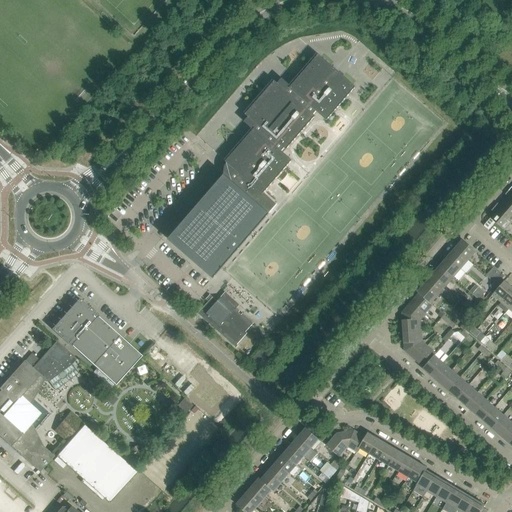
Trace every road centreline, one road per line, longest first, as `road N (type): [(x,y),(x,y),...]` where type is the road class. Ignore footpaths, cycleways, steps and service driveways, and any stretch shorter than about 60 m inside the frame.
road 1 (residential): [(507,505),(374,425),(331,419),(307,399)]
road 2 (tertiary): [(140,132),(236,30),(289,0)]
road 3 (residential): [(511,468),(362,337)]
road 4 (unclassified): [(362,337),(461,222)]
road 5 (residential): [(214,507),(307,399)]
road 6 (tertiary): [(381,0),(417,15),(492,81)]
